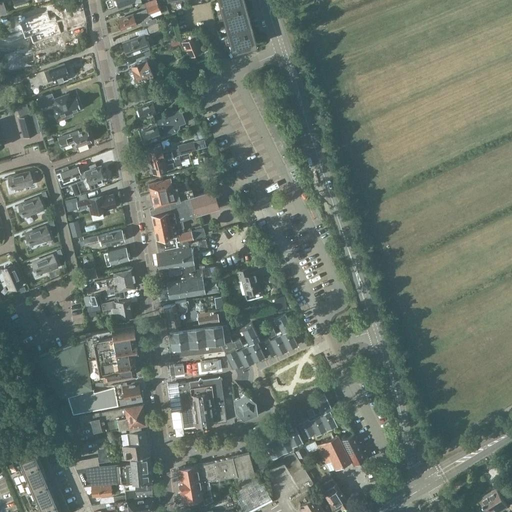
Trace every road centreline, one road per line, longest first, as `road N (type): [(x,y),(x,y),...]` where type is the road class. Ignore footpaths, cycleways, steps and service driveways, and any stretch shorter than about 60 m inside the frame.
road 1 (tertiary): [(429,461),(401,407),(266,0)]
road 2 (residential): [(127,186),(169,511)]
road 3 (residential): [(93,0),(127,186)]
